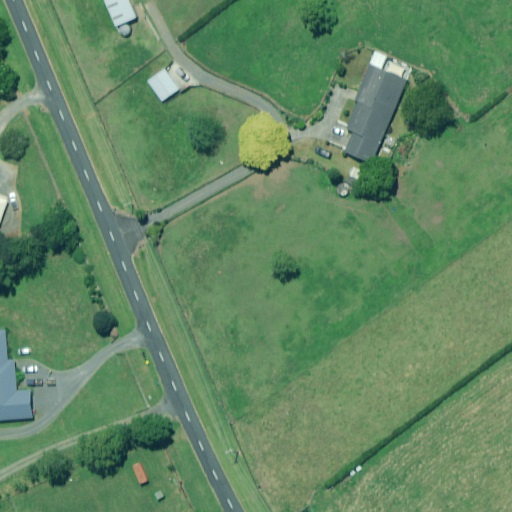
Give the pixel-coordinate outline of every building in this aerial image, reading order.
[(139,20),(130,0),(107,0),(119,28),(139,20)] [(389,59),(377,54),(357,102),(361,103),(350,131),(355,133),(347,154),(375,165),(409,82),(383,72),(389,59)] [(165,103),(181,91),(187,86),(200,86),(174,63),(172,72),(169,74),(167,71),(150,83),(165,103)] [(350,186),(339,185),(338,196),(349,197),(350,186)] [(0,227),(1,227),(10,202),(0,198),(0,227)] [(10,362),(7,332),(0,332),(0,422),(35,420),(32,391),(18,393),(16,361),(10,362)]
